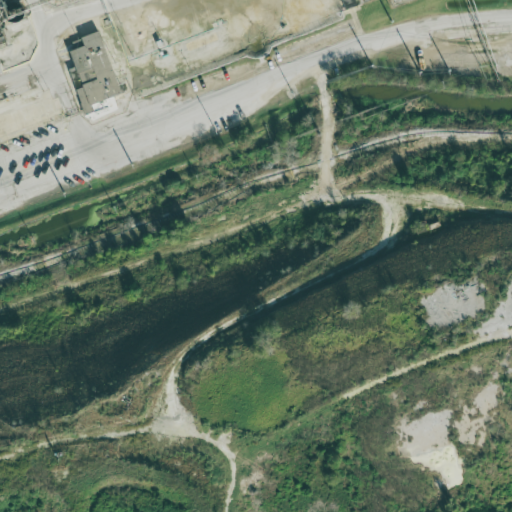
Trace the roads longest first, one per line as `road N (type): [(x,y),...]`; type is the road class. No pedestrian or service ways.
road 1 (track): [(0,314),(329,196)]
road 2 (track): [(511,214),(373,201)]
